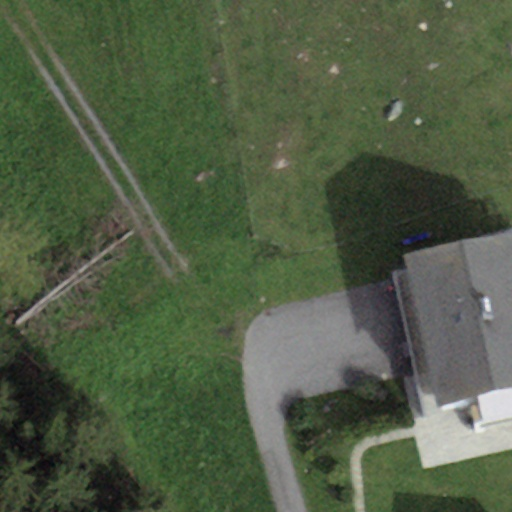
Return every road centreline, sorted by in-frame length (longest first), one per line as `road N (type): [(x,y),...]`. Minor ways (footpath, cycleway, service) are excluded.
road 1 (track): [(249,356),(119,171),(13,0)]
road 2 (residential): [(293,511),(249,356)]
